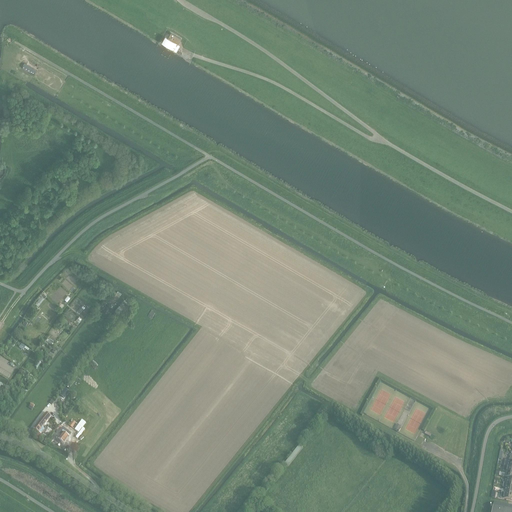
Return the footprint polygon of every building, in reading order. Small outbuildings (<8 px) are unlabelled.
[(165,37),(162,42),(176,50),(179,45),(178,44),(181,39),(170,33),(167,38),(165,37)] [(21,68),(34,75),(36,70),(24,63),(21,68)] [(113,306),(121,296),(113,290),(105,299),(113,306)] [(158,315),(153,310),(146,318),(151,322),(158,315)] [(46,413),(33,429),(38,433),(38,432),(40,434),(43,430),(44,429),(44,428),(43,427),(51,417),(46,413)] [(61,435),(58,439),(61,441),(61,442),(62,443),(63,443),(68,437),(71,434),(62,428),(58,433),(61,435)] [(493,506),(492,511),(511,511),(511,505),(508,505),(494,502),(493,506)]
